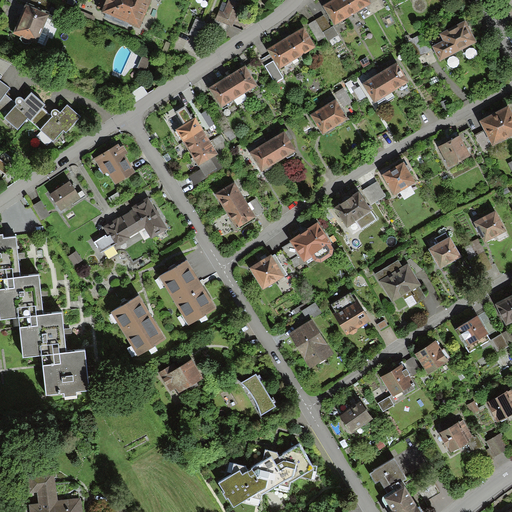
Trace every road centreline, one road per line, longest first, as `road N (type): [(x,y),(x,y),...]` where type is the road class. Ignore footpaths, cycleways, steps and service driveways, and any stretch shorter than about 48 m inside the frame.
road 1 (residential): [(213,261),(511,82)]
road 2 (residential): [(303,410),(416,331),(511,278)]
road 3 (residential): [(297,0),(256,39),(127,121)]
road 4 (residential): [(303,410),(213,261)]
road 5 (residential): [(213,261),(127,121)]
road 6 (residential): [(127,121),(0,202)]
